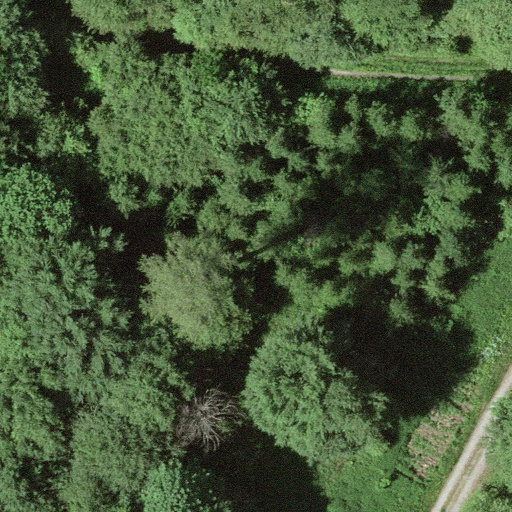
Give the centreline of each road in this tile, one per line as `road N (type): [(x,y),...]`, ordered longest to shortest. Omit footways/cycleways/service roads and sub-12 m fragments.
road 1 (track): [(511,63),(418,66),(163,45),(118,27),(84,0)]
road 2 (track): [(444,511),(511,387)]
